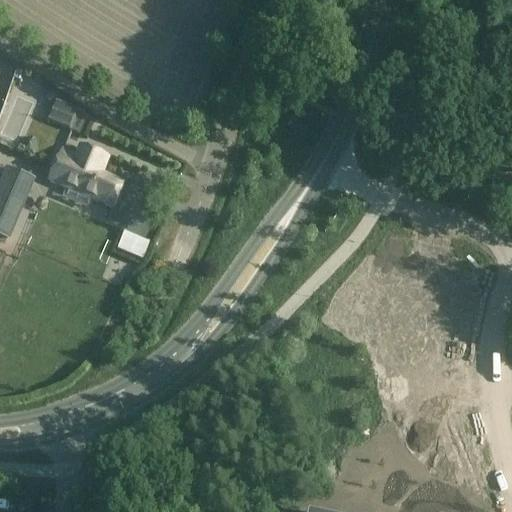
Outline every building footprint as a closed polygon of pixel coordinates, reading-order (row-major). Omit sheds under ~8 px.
[(11,73),(0,103),(0,108),(21,116),(34,81),(11,73)] [(28,139),(22,144),(23,153),(31,156),(37,150),(37,142),(28,139)] [(73,144),(60,175),(123,202),(133,177),(111,167),(118,153),(90,141),(86,149),(73,144)] [(6,169),(0,182),(0,237),(9,241),(33,181),(6,169)] [(171,425),(160,426),(162,442),(173,440),(171,425)]
